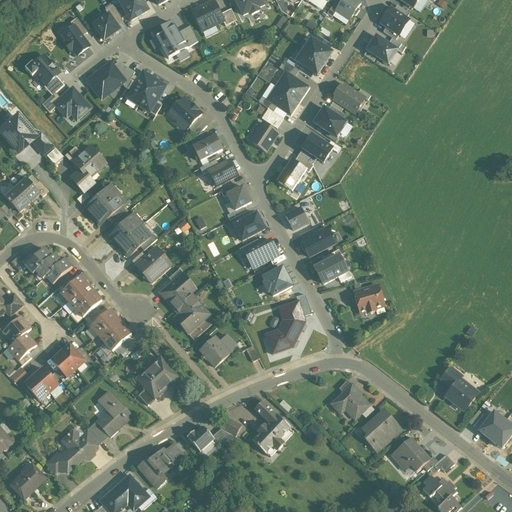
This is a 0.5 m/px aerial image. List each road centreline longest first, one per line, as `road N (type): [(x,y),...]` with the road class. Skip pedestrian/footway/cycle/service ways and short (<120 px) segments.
road 1 (residential): [(336,362),(196,413),(62,511)]
road 2 (residential): [(381,5),(255,188)]
road 3 (residential): [(511,484),(345,358),(336,362)]
road 4 (residential): [(255,188),(217,109),(125,39)]
road 5 (residential): [(336,362),(333,337),(255,188)]
road 6 (residential): [(0,263),(39,240),(69,245),(116,295),(140,308)]
